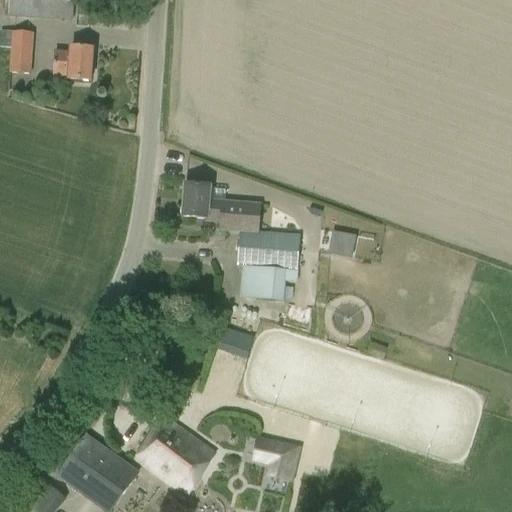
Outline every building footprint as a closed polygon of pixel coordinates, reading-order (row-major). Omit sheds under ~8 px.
[(7,18),(72,22),(73,12),(73,0),(8,0),(8,15),(7,18)] [(31,76),(33,34),(0,31),(0,48),(10,49),(9,75),(10,75),(31,76)] [(91,83),(94,52),(71,50),(71,54),(56,53),(54,77),(69,79),(69,82),(91,83)] [(237,266),(242,267),(240,299),(284,303),(285,284),(297,285),(297,271),(300,237),(258,233),(260,206),(209,202),(210,187),(185,185),(182,218),(206,220),(206,222),(220,223),(220,231),(229,232),(240,233),(237,266)] [(333,233),(329,255),(334,256),(352,259),(356,238),(333,233)] [(223,329),(216,351),(227,354),(234,332),(228,330),(223,329)] [(216,453),(164,418),(134,461),(186,497),(216,453)] [(111,511),(138,474),(86,437),(57,477),(105,511),(111,511)] [(258,440),(253,461),(272,466),(269,478),(291,483),(299,449),(258,440)] [(57,511),(66,501),(49,487),(27,511),(57,511)]
